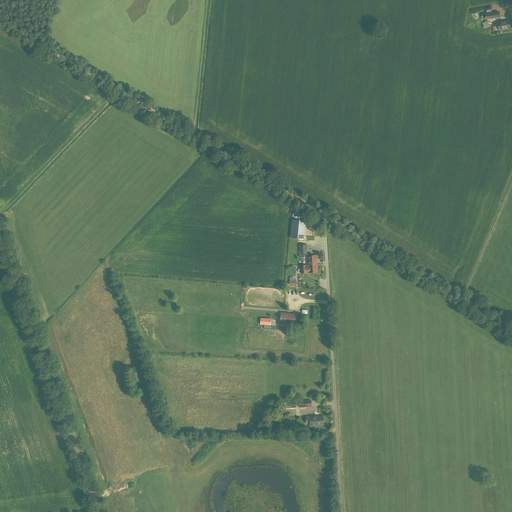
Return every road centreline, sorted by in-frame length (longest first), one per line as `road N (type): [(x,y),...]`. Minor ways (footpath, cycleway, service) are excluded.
road 1 (track): [(511,329),(0,18)]
road 2 (unclassified): [(341,511),(324,215)]
road 3 (tertiary): [(99,511),(0,236)]
